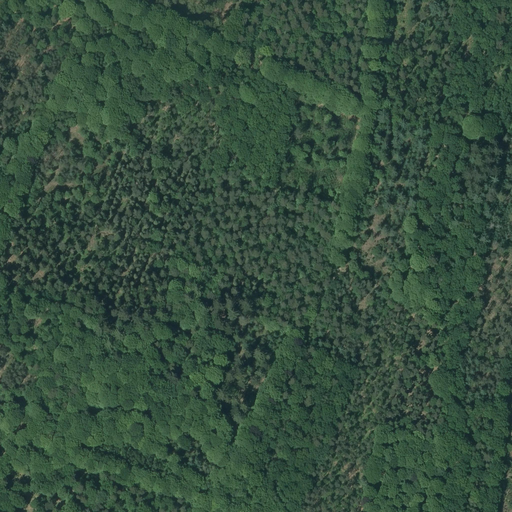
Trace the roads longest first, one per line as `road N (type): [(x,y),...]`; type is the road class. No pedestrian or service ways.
road 1 (track): [(380,0),(371,124),(341,263),(219,511)]
road 2 (track): [(117,0),(379,113),(429,128),(511,134)]
road 3 (track): [(338,270),(473,350),(511,358)]
